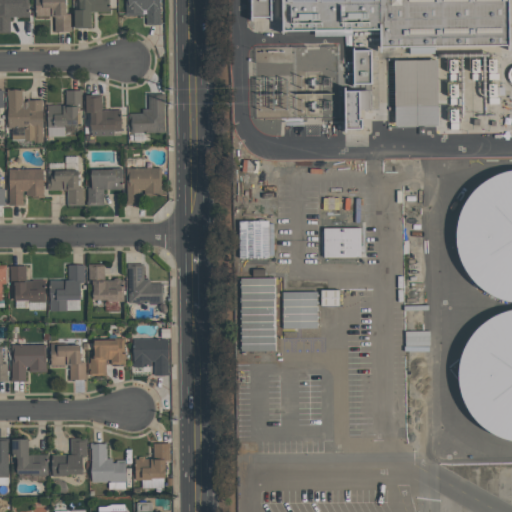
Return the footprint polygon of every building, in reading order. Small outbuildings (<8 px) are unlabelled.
[(0,33),(0,0),(27,0),(28,17),(9,17),(9,33),(0,33)] [(65,0),(65,15),(69,14),(69,31),(53,32),(53,17),(34,17),(34,0),(65,0)] [(73,29),(73,10),(78,10),(77,0),(108,0),(109,12),(90,12),(90,28),(73,29)] [(124,0),(158,0),(159,21),(160,21),(160,24),(145,25),(145,10),(142,10),(142,16),(125,16),(124,0)] [(249,0),(269,0),(270,16),(250,16),(249,0)] [(507,0),(508,44),(380,46),(380,31),(282,33),(281,0),(507,0)] [(370,51),(370,84),(353,84),(353,51),(370,51)] [(393,61),(436,60),(437,126),(395,127),(393,61)] [(41,143),(31,144),(31,141),(23,141),(23,139),(10,139),(10,128),(7,128),(6,91),(20,90),(20,102),(26,102),(26,100),(41,100),(41,143)] [(75,126),(62,126),(62,127),(46,128),(46,105),(64,105),(64,91),(80,90),(80,108),(75,108),(75,126)] [(344,91),(370,91),(370,110),(359,110),(359,119),(361,119),(361,129),(345,129),(344,91)] [(163,94),(163,133),(128,134),(128,114),(141,114),(141,109),(147,109),(147,94),(163,94)] [(101,110),(120,110),(120,131),(113,132),(113,136),(89,136),(89,113),(85,113),(84,95),(101,95),(101,110)] [(144,159),(128,159),(128,168),(144,167),(144,159)] [(76,170),(76,187),(81,187),(81,205),(66,205),(65,190),(46,190),(46,168),(51,168),(51,171),(76,170)] [(120,168),(120,189),(102,190),(102,206),(86,206),(86,187),(90,187),(89,170),(113,170),(113,168),(120,168)] [(160,195),(143,196),(143,190),(139,190),(139,205),(125,205),(125,168),(160,168),(160,195)] [(41,169),(42,198),(30,198),(29,195),(25,196),(25,191),(21,191),(21,204),(8,204),(7,169),(41,169)] [(501,305),(464,348),(460,407),(492,434),(511,436),(511,435),(511,170),(494,169),(460,209),(456,264),(501,302),(501,305)] [(360,258),(323,258),(322,228),(359,228),(360,258)] [(161,302),(126,303),(126,264),(142,264),(142,279),(149,279),(149,283),(161,283),(161,287),(160,287),(161,302)] [(48,281),(66,280),(66,265),(82,265),(83,282),(78,282),(78,300),(65,300),(65,311),(48,311),(48,281)] [(123,301),(105,301),(105,300),(90,300),(90,282),(87,282),(87,265),(102,265),(103,280),(111,280),(112,279),(115,278),(118,279),(119,280),(122,280),(123,301)] [(24,266),(24,279),(43,279),(43,302),(28,302),(28,300),(13,301),(13,283),(8,283),(8,266),(24,266)] [(274,350),(239,350),(239,278),(274,278),(274,350)] [(339,290),(321,290),(321,305),(339,306),(339,290)] [(281,328),(281,292),(315,291),(316,328),(281,328)] [(124,363),(104,364),(104,375),(89,375),(89,358),(92,358),(92,340),(115,340),(115,338),(123,338),(124,363)] [(131,339),(166,338),(167,371),(168,371),(168,375),(153,375),(152,361),(149,361),(149,366),(132,366),(131,339)] [(68,379),(68,365),(49,365),(49,343),(57,343),(57,345),(79,345),(79,363),(83,363),(84,379),(68,379)] [(44,344),(44,372),(28,372),(27,367),(24,367),(24,382),(10,382),(10,345),(44,344)] [(26,439),(27,455),(45,454),(45,475),(30,475),(30,474),(15,475),(15,457),(10,457),(10,440),(26,439)] [(81,474),(67,474),(67,476),(51,476),(50,455),(69,455),(69,439),(85,439),(85,457),(81,457),(81,474)] [(0,486),(8,486),(8,440),(0,440),(0,486)] [(89,443),(106,443),(106,458),(111,458),(111,462),(114,462),(114,459),(124,459),(125,482),(90,482),(90,447),(89,447),(89,443)] [(134,459),(137,459),(138,456),(143,456),(144,458),(152,458),(152,443),(168,443),(168,446),(167,446),(167,460),(163,460),(163,478),(149,478),(149,479),(134,479),(134,459)]
